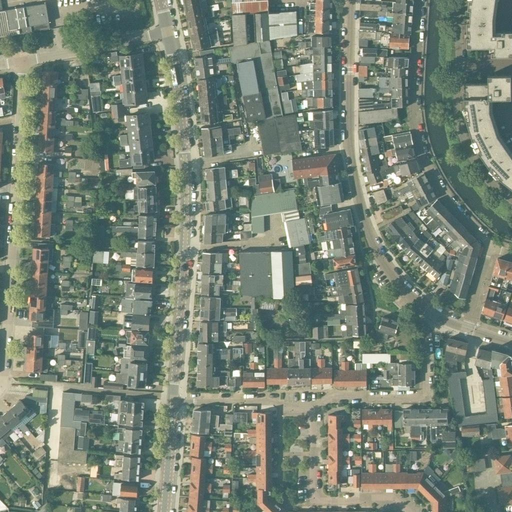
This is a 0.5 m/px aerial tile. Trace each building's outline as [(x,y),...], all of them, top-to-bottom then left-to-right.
[(0,0),(0,37),(21,34),(50,29),(49,23),(49,22),(45,3),(0,10),(0,0)] [(279,12),(268,13),(268,12),(267,0),(231,0),(232,14),(233,46),(229,47),(231,57),(232,64),(237,62),(253,59),(255,70),(256,70),(258,80),(260,90),(261,90),(266,118),(257,120),(263,155),(280,152),(281,153),(302,150),(301,142),(298,129),(295,113),(274,117),(274,116),(282,114),(277,87),(272,56),(271,51),(270,44),(269,39),(280,38),(279,12)] [(309,9),(309,10),(316,10),(316,9),(331,10),(331,0),(316,0),(316,3),(309,2),(309,9)] [(468,0),(468,9),(471,10),(470,16),(470,21),(467,21),(467,32),(470,32),(470,36),(467,36),(467,47),(491,47),(491,56),(511,55),(511,30),(502,31),(502,34),(493,34),(493,18),(495,0),(468,0)] [(381,5),(381,11),(386,11),(387,11),(412,14),(413,3),(396,2),(393,1),(393,7),(386,7),(386,5),(381,5)] [(204,13),(208,12),(207,7),(203,8),(201,2),(184,5),(186,17),(204,13)] [(310,14),(309,21),(331,21),(331,10),(316,9),(316,10),(316,14),(310,14)] [(296,11),(279,12),(280,38),(292,36),(297,35),(296,11)] [(387,11),(386,16),(393,17),(393,22),(411,24),(412,14),(387,11)] [(186,17),(189,28),(206,24),(204,13),(186,17)] [(315,32),(331,33),(331,21),(309,21),(308,21),(307,32),(315,32)] [(400,33),(410,34),(410,33),(411,24),(393,22),(392,27),(386,26),(385,31),(385,32),(386,32),(400,33)] [(386,26),(386,25),(360,23),(359,29),(359,30),(376,31),(382,31),(385,32),(385,31),(386,26)] [(189,28),(191,39),(208,35),(206,24),(189,28)] [(381,40),(382,31),(376,31),(376,32),(359,31),(359,38),(375,39),(381,40)] [(381,40),(381,47),(383,47),(408,48),(409,35),(399,35),(400,33),(386,32),(385,32),(382,31),(381,40)] [(194,51),(211,46),(208,35),(191,39),(194,51)] [(331,36),(312,36),(312,41),(298,42),(298,48),(313,47),(313,45),(331,45),(331,36)] [(313,54),(331,54),(331,45),(313,45),(313,47),(313,50),(305,50),(305,55),(310,55),(313,54)] [(375,56),(383,56),(387,56),(387,49),(377,49),(362,48),(362,55),(362,56),(375,56)] [(200,57),(214,55),(213,49),(199,51),(200,57)] [(140,58),(139,54),(121,56),(122,61),(124,61),(125,68),(143,66),(142,57),(140,58)] [(331,62),(331,54),(313,54),(310,55),(310,59),(313,59),(313,63),(331,62)] [(200,57),(195,57),(195,59),(194,60),(195,64),(196,65),(196,68),(226,64),(225,58),(215,60),(214,55),(200,57)] [(383,67),(408,67),(409,57),(389,56),(387,56),(383,56),(383,57),(383,63),(383,67)] [(239,74),(241,84),(258,80),(256,70),(255,70),(253,59),(237,62),(239,74)] [(273,60),(274,67),(283,65),(282,59),(273,60)] [(308,71),(332,71),(331,62),(313,63),(310,63),(300,65),(300,74),(305,74),(305,73),(308,73),(308,71)] [(197,71),(196,73),(196,76),(197,77),(198,78),(216,75),(216,70),(220,70),(227,69),(227,64),(226,64),(196,68),(197,71)] [(360,65),(360,76),(369,76),(369,65),(360,65)] [(123,74),(123,75),(124,79),(142,77),(142,74),(144,74),(143,66),(125,68),(126,74),(123,74)] [(407,76),(408,67),(383,67),(385,67),(385,72),(376,72),(376,76),(391,76),(407,77),(407,76)] [(286,69),(277,71),(278,77),(287,76),(286,69)] [(58,71),(44,70),(44,83),(57,84),(58,71)] [(308,73),(305,73),(305,74),(306,80),(310,80),(314,80),(332,79),(332,71),(308,71),(308,73)] [(488,83),(464,83),(464,91),(467,91),(468,97),(464,97),(464,109),(468,108),(469,120),(466,120),(473,141),(476,139),(481,150),(478,151),(490,168),(493,166),(501,175),(498,177),(511,188),(511,156),(497,135),(489,111),(489,99),(511,99),(511,75),(488,75),(488,83)] [(287,76),(278,77),(279,84),(288,83),(287,76)] [(385,85),(385,82),(389,82),(389,88),(407,88),(407,77),(391,76),(376,76),(374,76),(374,85),(385,85)] [(124,79),(125,85),(127,85),(128,91),(146,89),(145,81),(142,81),(142,77),(124,79)] [(199,90),(217,88),(216,77),(199,79),(200,84),(198,85),(199,90)] [(332,79),(310,80),(306,80),(306,81),(301,81),(301,90),(308,89),(308,88),(332,88),(332,79)] [(243,94),(248,121),(257,120),(266,118),(261,90),(260,90),(258,80),(241,84),(243,94)] [(44,83),(43,96),(56,97),(57,84),(44,83)] [(201,101),(218,99),(217,88),(199,90),(199,97),(201,97),(201,101)] [(302,90),(302,98),(307,97),(314,97),(332,96),(332,88),(308,88),(308,89),(302,90)] [(359,88),(359,94),(359,97),(373,97),(372,93),(379,93),(379,88),(370,88),(359,88)] [(379,88),(379,93),(391,93),(391,97),(408,97),(407,88),(389,88),(379,88)] [(75,95),(75,99),(83,99),(88,99),(88,89),(82,89),(82,95),(75,95)] [(144,98),(147,97),(146,89),(128,91),(129,97),(126,97),(127,104),(145,102),(144,98)] [(105,110),(102,93),(92,95),(94,112),(105,110)] [(43,96),(42,110),(55,111),(56,97),(43,96)] [(314,97),(307,97),(307,107),(314,107),(332,106),(332,96),(314,97)] [(391,97),(392,102),(373,104),(374,109),(392,108),(392,107),(397,107),(407,106),(408,106),(408,97),(391,97)] [(116,105),(111,105),(112,112),(124,110),(123,99),(115,100),(116,105)] [(201,113),(219,110),(218,99),(201,101),(201,106),(200,106),(201,113)] [(293,112),(290,99),(282,100),(285,114),(293,112)] [(373,104),(373,99),(370,99),(358,99),(358,111),(374,109),(373,104)] [(374,109),(358,111),(358,124),(398,120),(397,107),(392,107),(392,108),(374,109)] [(55,125),(65,126),(65,120),(65,119),(55,118),(55,111),(42,110),(41,123),(55,124),(55,125)] [(118,122),(125,121),(124,110),(112,112),(112,118),(118,118),(118,122)] [(203,124),(220,122),(219,110),(201,113),(201,119),(203,119),(203,124)] [(315,111),(313,111),(313,120),(333,120),(333,119),(332,111),(315,111)] [(131,121),(132,127),(150,125),(149,117),(146,117),(146,113),(128,115),(129,121),(131,121)] [(313,120),(309,120),(310,129),(333,129),(333,128),(333,120),(313,120)] [(40,136),(54,137),(55,125),(55,124),(41,123),(40,136)] [(133,134),(130,134),(130,139),(149,137),(148,134),(151,133),(150,125),(132,127),(133,134)] [(225,135),(225,131),(221,131),(221,125),(202,127),(203,137),(225,135)] [(374,127),(357,130),(359,139),(376,135),(374,127)] [(310,129),(298,129),(301,142),(314,141),(314,148),(334,146),(333,129),(310,129)] [(384,136),(382,137),(383,142),(393,140),(395,148),(412,144),(410,133),(409,133),(409,131),(392,135),(384,136)] [(225,135),(203,137),(204,147),(230,145),(230,144),(229,139),(234,139),(234,134),(225,135)] [(378,144),(376,135),(359,139),(361,147),(378,144)] [(40,151),(53,152),(54,137),(40,136),(40,151)] [(149,137),(130,139),(131,145),(134,145),(135,151),(153,149),(152,141),(149,141),(149,137)] [(378,144),(361,147),(363,156),(376,153),(379,152),(384,151),(383,143),(378,144)] [(231,144),(230,145),(204,147),(205,156),(224,154),(224,151),(232,150),(231,144)] [(412,144),(395,148),(392,149),(393,152),(396,151),(396,154),(398,161),(415,157),(412,144)] [(64,158),(78,159),(79,152),(72,151),(72,148),(65,147),(64,158)] [(128,159),(119,160),(120,168),(131,167),(131,163),(144,162),(151,161),(151,158),(154,157),(153,149),(135,151),(135,157),(128,158),(128,159)] [(386,157),(393,155),(393,152),(392,149),(385,150),(386,157)] [(376,153),(363,156),(365,164),(378,161),(376,153)] [(335,154),(292,160),(294,178),(319,174),(337,172),(336,161),(338,161),(337,155),(335,156),(335,154)] [(386,168),(380,171),(382,176),(389,174),(401,170),(402,175),(419,170),(416,159),(388,167),(386,168)] [(378,161),(365,164),(367,174),(380,171),(386,168),(388,167),(386,160),(382,161),(383,165),(379,166),(378,161)] [(39,163),(38,175),(62,176),(62,172),(54,171),(54,164),(39,163)] [(230,170),(225,171),(225,167),(206,169),(206,171),(207,171),(207,178),(207,180),(226,178),(231,178),(230,170)] [(136,172),(132,172),(132,175),(132,178),(137,178),(137,185),(155,184),(155,182),(157,182),(156,176),(155,176),(154,171),(136,172)] [(370,183),(383,180),(380,171),(367,174),(370,183)] [(337,172),(319,174),(320,180),(308,182),(308,187),(318,187),(318,185),(339,182),(337,172)] [(407,182),(409,186),(403,189),(405,193),(411,190),(428,181),(424,173),(407,182)] [(271,174),(258,176),(258,181),(259,184),(260,193),(274,191),(280,190),(279,181),(279,179),(272,180),(271,174)] [(38,187),(53,188),(54,176),(62,177),(62,176),(38,175),(38,187)] [(227,188),(226,178),(207,180),(207,182),(208,181),(208,189),(208,190),(227,188)] [(408,199),(409,201),(415,198),(432,190),(428,181),(411,190),(414,196),(408,199)] [(340,182),(339,182),(318,185),(318,187),(321,204),(344,200),(340,182)] [(133,187),(133,190),(134,199),(134,200),(139,199),(157,198),(157,192),(156,192),(156,186),(136,187),(133,187)] [(38,187),(37,199),(52,200),(53,188),(38,187)] [(207,194),(207,201),(228,197),(227,188),(208,190),(208,191),(209,191),(209,194),(207,194)] [(264,216),(284,213),(298,211),(294,189),(250,196),(251,205),(251,211),(251,217),(264,216)] [(373,192),(377,205),(387,201),(383,189),(373,192)] [(414,210),(437,198),(432,190),(415,198),(418,203),(411,206),(414,210)] [(251,211),(251,205),(250,196),(245,196),(245,204),(240,205),(240,212),(251,211)] [(206,201),(207,211),(226,208),(232,207),(231,197),(228,197),(207,201),(206,201)] [(139,205),(134,206),(134,208),(134,211),(139,211),(157,210),(156,205),(158,205),(157,198),(139,199),(139,205)] [(36,211),(52,212),(52,200),(37,199),(36,211)] [(429,214),(433,218),(445,207),(437,199),(432,204),(431,202),(416,212),(422,220),(429,214)] [(350,225),(353,225),(350,209),(332,212),(331,205),(318,207),(319,215),(324,214),(327,230),(331,229),(350,225)] [(383,223),(403,214),(405,213),(403,210),(401,206),(380,215),(383,223)] [(431,232),(432,233),(452,214),(445,207),(433,218),(426,225),(430,228),(432,226),(435,229),(431,232)] [(36,223),(51,223),(52,212),(36,211),(36,223)] [(284,213),(285,221),(299,218),(298,211),(284,213)] [(409,215),(413,220),(417,217),(412,211),(409,215)] [(131,226),(155,226),(156,215),(139,214),(139,223),(137,223),(137,222),(131,222),(131,226)] [(205,214),(205,224),(225,223),(228,223),(231,223),(231,222),(231,220),(231,214),(229,214),(226,214),(205,214)] [(432,233),(438,239),(440,241),(459,222),(452,214),(432,233)] [(385,226),(392,235),(410,221),(406,215),(394,220),(385,226)] [(311,216),(305,217),(309,234),(314,233),(311,216)] [(305,217),(299,218),(285,221),(284,221),(287,237),(309,234),(305,217)] [(414,221),(419,226),(419,227),(423,224),(417,217),(413,220),(414,221)] [(392,235),(398,242),(413,231),(412,230),(415,228),(410,221),(392,235)] [(440,241),(445,246),(449,243),(451,244),(466,229),(459,222),(440,241)] [(55,237),(55,225),(51,224),(51,223),(36,223),(35,235),(50,236),(50,237),(55,237)] [(205,224),(204,232),(210,232),(223,232),(225,232),(231,232),(231,229),(228,229),(225,229),(225,223),(205,224)] [(418,237),(426,229),(427,228),(423,224),(419,227),(420,228),(415,233),(413,231),(398,242),(405,251),(418,237)] [(325,240),(332,239),(351,236),(350,225),(331,229),(331,234),(317,237),(318,241),(325,240)] [(131,226),(123,226),(113,226),(113,232),(139,232),(139,237),(155,237),(155,226),(131,226)] [(240,240),(252,238),(252,229),(244,230),(244,231),(240,231),(240,240)] [(428,240),(431,236),(432,236),(432,235),(426,229),(426,230),(421,234),(428,240)] [(462,249),(470,240),(474,237),(466,229),(451,244),(454,248),(458,244),(459,246),(462,249)] [(204,232),(204,243),(209,243),(223,242),(223,236),(225,236),(225,232),(223,232),(210,232),(204,232)] [(309,234),(287,237),(289,247),(291,247),(293,246),(304,244),(310,243),(309,234)] [(327,249),(334,248),(353,245),(351,236),(332,239),(325,240),(327,249)] [(420,264),(432,250),(433,249),(435,246),(435,247),(438,242),(431,236),(428,240),(425,243),(413,258),(420,264)] [(425,243),(418,237),(405,251),(413,258),(425,243)] [(477,257),(481,244),(474,237),(470,240),(462,249),(459,246),(456,251),(477,257)] [(128,248),(128,252),(154,254),(155,241),(138,241),(138,250),(136,250),(136,248),(128,248)] [(439,242),(438,242),(435,247),(440,251),(443,253),(445,249),(444,247),(439,242)] [(34,259),(49,260),(53,260),(54,244),(39,243),(39,248),(34,247),(34,259)] [(304,244),(293,246),(295,255),(305,253),(304,244)] [(336,258),(335,257),(355,254),(353,245),(334,248),(327,249),(328,259),(333,258),(336,258)] [(441,255),(433,249),(432,250),(420,264),(428,271),(441,255)] [(105,262),(105,251),(95,251),(95,261),(105,262)] [(203,252),(203,262),(222,262),(225,263),(228,263),(229,252),(213,252),(203,251),(203,252)] [(273,297),(274,297),(272,251),(271,251),(239,252),(239,263),(240,285),(241,291),(241,294),(273,297)] [(293,251),(272,251),(274,297),(294,297),(293,251)] [(459,256),(457,261),(474,266),(477,257),(456,251),(455,251),(454,255),(459,256)] [(138,266),(154,266),(154,254),(128,252),(128,257),(131,257),(131,265),(138,266)] [(294,261),(294,264),(306,262),(305,259),(305,253),(295,255),(293,256),(294,259),(294,261)] [(322,259),(322,260),(324,270),(325,269),(337,267),(357,264),(355,254),(335,257),(336,258),(328,259),(322,259)] [(437,278),(441,271),(445,258),(444,258),(445,256),(442,254),(441,255),(428,271),(437,278)] [(454,260),(450,259),(447,258),(444,267),(451,269),(454,260)] [(496,283),(498,276),(504,278),(508,261),(497,258),(493,274),(490,283),(499,286),(500,284),(496,283)] [(34,259),(33,269),(48,271),(49,260),(34,259)] [(455,261),(454,264),(456,264),(455,270),(472,275),(474,266),(457,261),(455,261)] [(501,287),(506,288),(509,278),(511,279),(511,262),(508,261),(504,278),(501,287)] [(203,262),(203,272),(222,272),(224,273),(225,263),(222,262),(203,262)] [(294,264),(296,274),(310,273),(309,262),(306,263),(306,262),(294,264)] [(153,270),(133,268),(132,282),(136,282),(136,281),(152,282),(152,281),(154,279),(154,277),(153,275),(153,270)] [(337,280),(338,286),(360,283),(357,268),(344,270),(333,273),(334,280),(335,280),(336,281),(337,280)] [(33,269),(32,283),(48,284),(48,271),(33,269)] [(452,279),(469,284),(472,275),(455,270),(452,279)] [(202,283),(220,284),(223,284),(223,274),(202,273),(202,274),(201,274),(201,281),(202,281),(202,283)] [(296,284),(296,288),(312,287),(310,273),(296,274),(295,275),(296,281),(296,284)] [(446,286),(449,275),(442,273),(440,281),(446,286)] [(102,286),(104,279),(94,277),(93,284),(102,286)] [(469,284),(452,279),(449,289),(449,288),(445,292),(449,295),(452,291),(459,296),(465,298),(469,284)] [(32,295),(47,296),(48,284),(32,283),(32,295)] [(225,285),(223,284),(220,284),(202,283),(202,286),(201,287),(200,291),(202,292),(202,293),(219,294),(219,290),(224,290),(225,285)] [(337,286),(335,287),(336,291),(337,291),(338,296),(343,295),(362,293),(360,283),(340,285),(340,286),(338,286),(337,286)] [(499,287),(499,286),(490,283),(490,284),(489,289),(495,291),(498,291),(499,287)] [(127,287),(126,296),(135,296),(151,297),(152,286),(136,284),(127,284),(127,287)] [(486,297),(481,312),(492,316),(497,301),(492,299),(495,291),(489,289),(486,297)] [(502,303),(497,301),(492,316),(502,319),(507,304),(511,292),(503,290),(501,295),(504,295),(502,303)] [(343,295),(338,296),(338,299),(338,303),(345,303),(364,303),(362,293),(343,295)] [(310,294),(310,302),(311,302),(323,302),(324,302),(324,294),(314,294),(310,294)] [(32,295),(31,307),(46,308),(46,309),(52,309),(52,308),(53,297),(47,297),(47,296),(32,295)] [(103,308),(104,296),(92,296),(92,308),(103,308)] [(200,299),(200,303),(201,305),(201,307),(222,308),(222,306),(223,304),(223,300),(221,299),(221,297),(220,297),(202,296),(202,298),(200,299)] [(123,304),(122,312),(133,312),(150,314),(150,306),(151,306),(151,301),(134,300),(123,299),(123,304)] [(311,312),(311,302),(310,302),(309,302),(301,302),(301,312),(311,312)] [(311,314),(319,314),(323,314),(323,302),(311,302),(311,312),(311,314)] [(345,310),(339,310),(339,314),(340,314),(365,314),(365,313),(364,303),(345,304),(345,310)] [(31,307),(30,320),(33,320),(33,326),(53,328),(54,309),(52,309),(46,309),(46,308),(31,307)] [(201,307),(201,319),(220,319),(224,319),(224,316),(237,316),(237,308),(222,308),(201,307)] [(89,312),(81,311),(79,330),(88,331),(89,312)] [(90,323),(98,323),(99,311),(91,311),(90,323)] [(319,314),(319,320),(327,320),(333,321),(333,320),(340,319),(346,319),(346,324),(365,323),(365,314),(340,314),(323,314),(319,314)] [(151,328),(151,323),(149,323),(150,317),(132,316),(132,329),(149,329),(149,328),(151,328)] [(375,336),(386,340),(389,333),(395,335),(399,322),(382,317),(378,329),(377,329),(375,336)] [(218,321),(200,321),(200,331),(226,331),(227,322),(218,322),(218,321)] [(342,331),(342,335),(347,335),(366,334),(365,323),(346,324),(347,331),(342,331)] [(323,326),(313,326),(313,339),(323,338),(323,326)] [(149,333),(149,332),(132,331),(127,330),(126,336),(129,338),(128,342),(148,344),(149,338),(150,334),(149,333)] [(226,336),(226,331),(200,331),(201,334),(199,335),(199,341),(218,341),(218,335),(226,336)] [(28,333),(28,346),(43,347),(44,347),(50,347),(51,335),(28,333)] [(448,338),(445,353),(446,360),(451,361),(450,363),(457,364),(456,362),(455,358),(453,358),(458,340),(448,338)] [(87,340),(86,354),(94,354),(95,341),(87,340)] [(453,358),(455,358),(463,361),(467,343),(458,340),(453,358)] [(227,349),(224,349),(216,349),(216,342),(198,342),(198,353),(211,353),(227,353),(227,349)] [(125,349),(124,356),(147,358),(147,357),(149,356),(149,354),(148,352),(148,347),(133,345),(128,345),(128,349),(125,349)] [(28,346),(27,358),(42,359),(43,347),(28,346)] [(492,352),(479,349),(474,364),(481,366),(480,368),(492,371),(492,368),(490,369),(490,364),(491,357),(492,352)] [(492,350),(492,352),(491,357),(505,361),(506,362),(507,366),(511,365),(511,359),(511,357),(509,354),(492,350)] [(198,353),(198,364),(216,365),(216,358),(218,358),(224,358),(227,358),(227,359),(233,359),(233,354),(227,353),(198,353)] [(299,384),(299,359),(299,354),(295,354),(295,359),(288,359),(288,368),(288,383),(288,384),(299,384)] [(362,363),(366,363),(374,363),(390,363),(390,354),(362,354),(362,362),(362,363)] [(121,357),(120,373),(123,373),(146,375),(147,371),(148,370),(148,369),(148,366),(147,365),(147,363),(134,362),(134,358),(121,357)] [(491,357),(490,364),(490,369),(492,368),(507,366),(506,362),(505,361),(491,357)] [(27,358),(26,370),(46,371),(47,371),(48,359),(43,359),(42,359),(27,358)] [(310,358),(305,359),(303,359),(299,359),(299,384),(311,384),(310,368),(310,362),(310,358)] [(317,359),(317,368),(310,368),(311,384),(311,383),(321,383),(321,359),(317,359)] [(325,359),(321,359),(321,383),(332,383),(332,368),(325,368),(325,359)] [(278,383),(278,360),(274,360),(274,368),(267,368),(267,383),(278,383)] [(281,360),(278,360),(278,383),(288,383),(288,368),(281,368),(281,360)] [(84,376),(83,384),(84,384),(91,384),(91,377),(92,363),(85,362),(84,376)] [(334,370),(334,385),(345,385),(345,362),(341,362),(341,370),(334,370)] [(348,362),(345,362),(345,385),(356,385),(355,370),(348,370),(348,362)] [(386,370),(384,370),(384,374),(389,374),(392,374),(414,374),(414,362),(398,362),(398,363),(389,363),(389,370),(386,370)] [(243,371),(243,386),(254,386),(254,363),(250,363),(250,371),(243,371)] [(258,363),(254,363),(254,386),(265,386),(265,371),(258,371),(258,363)] [(366,363),(362,363),(355,363),(355,370),(356,385),(367,385),(367,370),(366,370),(366,368),(366,363)] [(227,371),(226,371),(216,371),(216,370),(216,365),(198,364),(198,375),(227,376),(227,371)] [(492,371),(493,374),(493,376),(511,373),(511,365),(507,366),(492,368),(492,371)] [(459,372),(447,373),(449,384),(460,383),(460,378),(459,372)] [(117,373),(117,378),(118,378),(118,382),(123,383),(129,384),(128,386),(145,387),(145,386),(146,385),(147,384),(147,381),(146,380),(146,375),(123,373),(120,373),(117,373)] [(511,373),(493,376),(493,381),(499,380),(500,385),(511,383),(511,373)] [(398,385),(414,385),(414,374),(392,374),(392,380),(392,385),(398,385)] [(482,380),(483,386),(494,384),(493,381),(493,376),(493,374),(489,375),(490,379),(482,380)] [(235,386),(235,376),(233,376),(227,376),(198,375),(198,387),(219,386),(219,385),(227,385),(227,387),(231,386),(235,387),(235,386)] [(104,381),(104,388),(108,388),(123,390),(123,383),(118,382),(108,381),(108,382),(104,381)] [(500,385),(496,386),(497,396),(499,396),(502,395),(511,393),(511,383),(500,385)] [(143,414),(144,402),(120,400),(121,396),(105,395),(105,399),(120,400),(119,412),(143,414)] [(511,395),(502,397),(504,407),(511,405),(511,395)] [(60,426),(60,427),(75,428),(80,428),(81,421),(73,420),(74,399),(62,398),(60,426)] [(29,409),(22,401),(12,409),(21,420),(26,415),(28,418),(34,412),(31,408),(29,409)] [(503,404),(496,405),(496,407),(497,412),(497,413),(504,412),(505,417),(511,416),(511,405),(504,407),(503,404)] [(235,421),(243,421),(243,411),(249,411),(249,406),(235,406),(235,421)] [(12,409),(2,417),(11,428),(21,420),(12,409)] [(362,409),(362,423),(368,423),(368,430),(373,430),(372,409),(362,409)] [(382,409),(372,409),(373,430),(377,430),(377,423),(382,423),(382,409)] [(392,409),(382,409),(382,423),(387,423),(387,430),(392,430),(392,423),(392,409)] [(415,409),(404,409),(404,411),(404,425),(410,425),(410,435),(415,435),(415,409)] [(426,409),(415,409),(415,435),(420,435),(421,440),(422,440),(423,440),(423,432),(421,432),(421,429),(421,425),(426,425),(426,409)] [(436,409),(426,409),(426,425),(431,425),(431,441),(433,442),(437,442),(437,440),(437,435),(437,426),(437,409),(436,409)] [(447,409),(437,409),(437,426),(437,435),(442,435),(442,432),(442,428),(440,425),(448,425),(447,409)] [(217,424),(218,424),(219,415),(210,414),(211,410),(207,410),(194,410),(193,422),(205,423),(205,421),(217,422),(217,424)] [(118,424),(142,425),(143,414),(119,412),(118,424)] [(271,424),(271,412),(266,412),(252,412),(252,418),(256,418),(256,423),(256,424),(271,424)] [(486,414),(481,414),(482,423),(498,421),(497,413),(497,412),(486,414)] [(101,414),(92,414),(90,414),(89,423),(100,423),(101,414)] [(481,414),(471,416),(472,424),(482,423),(481,414)] [(348,415),(328,415),(328,428),(339,428),(339,421),(348,421),(348,415)] [(465,417),(454,418),(455,426),(472,424),(471,416),(465,416),(465,417)] [(11,428),(2,417),(0,419),(0,434),(1,436),(4,440),(9,435),(14,441),(19,438),(13,431),(11,428)] [(192,431),(209,433),(209,426),(216,427),(218,427),(218,424),(217,424),(217,422),(205,421),(205,423),(193,422),(192,431)] [(18,427),(24,433),(28,429),(23,423),(18,427)] [(495,423),(487,425),(487,432),(492,431),(493,439),(506,437),(507,446),(507,447),(511,446),(511,424),(505,426),(506,430),(501,428),(496,429),(495,423)] [(216,427),(216,428),(225,429),(224,435),(232,436),(232,424),(226,424),(221,424),(218,424),(218,427),(216,427)] [(248,433),(271,433),(271,424),(256,424),(256,429),(248,429),(248,433)] [(457,436),(462,436),(462,437),(480,435),(479,425),(461,426),(461,427),(456,427),(457,436)] [(60,427),(59,437),(74,439),(75,428),(60,427)] [(120,432),(119,439),(141,441),(142,429),(118,427),(118,432),(120,432)] [(328,428),(328,437),(349,437),(349,433),(342,433),(342,428),(339,428),(328,428)] [(445,432),(442,432),(442,435),(442,440),(442,449),(455,449),(455,432),(445,432)] [(271,443),(271,434),(271,433),(248,433),(248,434),(248,437),(249,437),(249,444),(256,444),(271,443)] [(192,434),(191,444),(212,446),(212,442),(205,441),(206,436),(192,434)] [(74,450),(74,439),(59,437),(58,448),(74,450)] [(349,437),(328,437),(328,447),(329,447),(329,449),(342,449),(342,442),(349,442),(349,437)] [(116,451),(140,452),(141,441),(119,439),(119,446),(117,446),(116,451)] [(247,454),(271,454),(271,445),(271,443),(256,444),(256,445),(257,451),(247,450),(247,454)] [(191,444),(190,454),(193,455),(204,456),(204,450),(211,451),(215,451),(216,447),(212,446),(191,444)] [(37,459),(46,452),(42,446),(33,453),(37,459)] [(87,451),(74,450),(58,448),(57,461),(86,464),(87,451)] [(329,459),(328,459),(328,460),(349,460),(349,456),(343,455),(342,449),(329,449),(329,459)] [(417,451),(407,451),(407,460),(417,460),(417,451)] [(247,458),(257,458),(257,468),(272,468),(271,454),(247,454),(247,458)] [(115,467),(123,467),(139,469),(140,457),(116,455),(115,467)] [(511,511),(511,470),(510,455),(494,457),(496,473),(500,472),(502,487),(498,488),(500,504),(504,503),(505,511),(511,511)] [(193,457),(192,467),(212,469),(213,464),(206,464),(206,458),(193,457)] [(477,471),(476,459),(467,460),(469,472),(477,471)] [(343,464),(349,464),(349,460),(328,460),(328,470),(339,469),(343,469),(343,464)] [(361,472),(361,488),(373,488),(373,464),(369,464),(369,472),(361,472)] [(373,464),(373,488),(384,487),(384,472),(376,472),(376,464),(373,464)] [(385,472),(384,472),(384,487),(385,487),(386,487),(396,487),(396,472),(396,464),(392,464),(392,472),(385,472)] [(396,464),(396,472),(396,487),(407,487),(407,473),(407,472),(400,472),(400,464),(396,464)] [(424,472),(417,487),(425,495),(435,485),(441,479),(433,472),(434,471),(427,464),(424,472)] [(114,478),(138,480),(139,469),(123,467),(122,473),(114,473),(114,478)] [(191,477),(205,478),(205,472),(212,473),(212,469),(192,467),(191,477)] [(257,468),(257,474),(248,474),(248,478),(272,478),(272,468),(257,468)] [(348,476),(339,476),(339,469),(328,470),(329,482),(348,482),(348,476)] [(353,474),(353,487),(360,487),(360,469),(351,469),(351,475),(353,474)] [(418,473),(407,473),(407,487),(417,487),(424,472),(418,472),(418,473)] [(49,475),(47,489),(55,489),(56,475),(49,475)] [(62,490),(63,476),(56,475),(55,489),(62,490)] [(68,490),(70,476),(63,476),(62,490),(68,490)] [(76,491),(77,477),(70,476),(68,490),(76,491)] [(191,477),(190,487),(211,489),(211,484),(204,483),(205,478),(191,477)] [(272,478),(248,478),(248,480),(248,482),(257,482),(257,488),(258,488),(272,488),(272,479),(272,478)] [(138,484),(121,482),(121,483),(113,482),(112,495),(120,495),(137,497),(137,494),(138,495),(139,491),(137,491),(138,484)] [(432,502),(447,496),(444,492),(443,491),(442,492),(435,485),(425,495),(432,502)] [(449,490),(451,495),(460,491),(458,486),(449,490)] [(189,497),(203,498),(204,492),(211,492),(211,489),(190,487),(189,497)] [(272,488),(258,488),(258,490),(258,499),(255,499),(255,498),(252,498),(252,505),(256,504),(272,497),(272,490),(272,488)] [(432,502),(432,511),(446,511),(446,502),(448,502),(447,497),(447,496),(432,502)] [(189,507),(189,508),(209,510),(209,509),(209,505),(210,500),(203,500),(203,498),(189,497),(189,499),(189,507)] [(259,507),(261,506),(266,511),(271,511),(279,505),(272,497),(256,504),(259,507)] [(117,498),(116,503),(121,503),(121,508),(121,511),(136,511),(137,503),(135,503),(135,499),(122,498),(117,498)]
